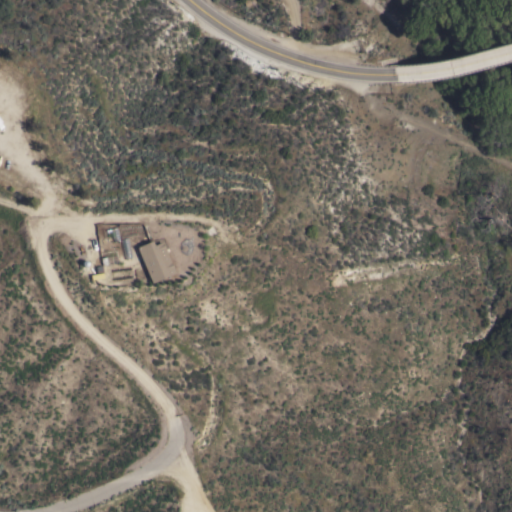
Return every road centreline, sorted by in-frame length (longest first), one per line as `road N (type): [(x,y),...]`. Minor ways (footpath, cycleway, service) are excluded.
road 1 (secondary): [(188,0),(238,37),(288,59),(391,78)]
road 2 (track): [(511,166),(387,109),(353,75)]
road 3 (track): [(39,511),(179,458)]
road 4 (secondary): [(391,78),(511,50)]
